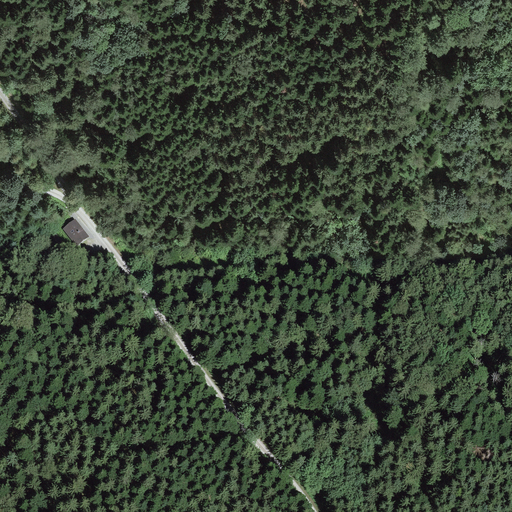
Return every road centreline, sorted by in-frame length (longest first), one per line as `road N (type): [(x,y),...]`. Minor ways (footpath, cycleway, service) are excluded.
road 1 (track): [(71,200),(309,511)]
road 2 (track): [(0,89),(71,200)]
